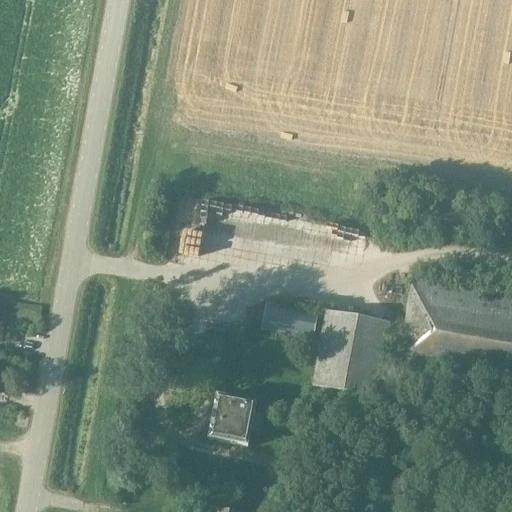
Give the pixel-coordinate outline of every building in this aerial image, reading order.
[(476,241),(482,207),(423,197),(416,231),(476,241)] [(511,295),(411,277),(401,326),(398,325),(390,372),(511,396),(511,295)] [(307,342),(312,315),(267,307),(261,333),(307,342)] [(373,399),(386,324),(323,313),(311,388),(373,399)] [(252,422),(256,405),(216,398),(207,441),(248,449),(251,431),(258,433),(260,424),(252,422)] [(326,489),(331,473),(312,467),(306,481),(326,489)]
